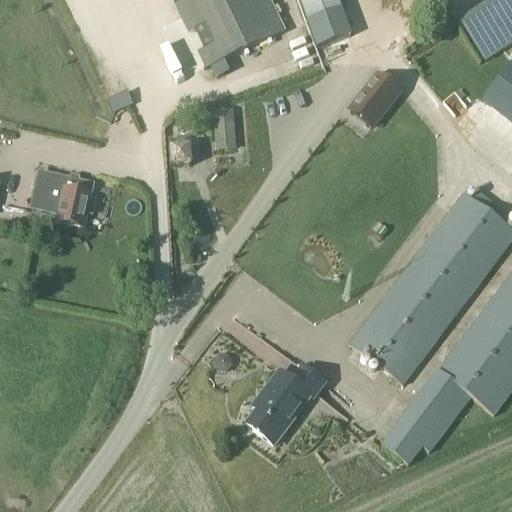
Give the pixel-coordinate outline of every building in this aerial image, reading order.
[(169,0),(205,71),(206,70),(283,33),(267,0),(169,0)] [(511,0),(492,0),(457,24),(458,26),(460,29),(461,31),(484,64),(511,45),(511,0)] [(511,64),(482,106),(511,128),(511,64)] [(365,128),(395,90),(374,75),(345,112),(365,128)] [(493,116),(485,120),(498,141),(506,136),(493,116)] [(33,221),(40,166),(5,162),(0,204),(0,205),(14,207),(12,219),(33,221)] [(67,192),(70,181),(48,175),(39,213),(56,217),(55,225),(82,230),(89,197),(67,192)] [(402,389),(511,242),(511,234),(462,196),(348,348),(402,389)] [(511,273),(379,449),(408,471),(420,452),(428,458),(471,400),(495,417),(511,394),(511,273)] [(323,389),(301,372),(291,384),(278,374),(258,401),(262,404),(245,427),(273,448),(309,401),(313,402),(323,389)]
